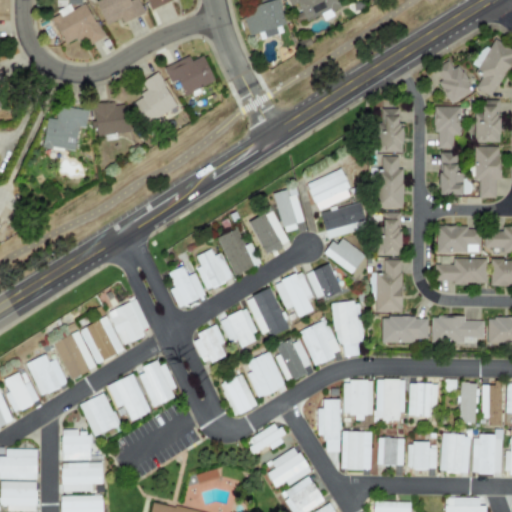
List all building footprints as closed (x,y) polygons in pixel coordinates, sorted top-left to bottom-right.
[(120,22),(142,13),(136,0),(93,0),(104,25),(119,18),(120,22)] [(248,35),(285,24),(277,0),(254,0),(256,5),(240,10),(248,35)] [(284,0),(287,6),(296,3),(303,21),(320,14),(322,19),(331,16),(329,11),(337,8),(333,0),(284,0)] [(48,16),(63,44),(81,34),(87,45),(102,37),(84,2),(70,9),(68,5),(48,16)] [(511,54),(511,49),(487,37),(472,68),(481,72),(473,88),(491,97),(511,54)] [(161,66),(168,83),(176,80),(181,95),(212,83),(202,55),(189,60),(187,56),(161,66)] [(431,69),(448,102),(470,91),(457,64),(450,68),(447,61),(431,69)] [(143,124),(174,104),(154,72),(140,82),(146,91),(129,102),(143,124)] [(497,100),(480,99),(480,113),(472,113),(472,142),(497,142),(497,100)] [(94,135),(128,132),(125,104),(113,105),(112,101),(91,103),(94,135)] [(45,117),(40,146),(73,151),(76,126),(84,127),(86,110),(56,105),(54,119),(45,117)] [(435,147),(450,148),(450,135),(457,135),(458,106),(432,106),(432,132),(435,132),(435,147)] [(399,151),(398,108),(376,108),(378,152),(399,151)] [(477,198),(493,197),(493,180),(497,180),(496,146),(471,146),(472,180),(476,180),(477,198)] [(454,172),(454,152),(437,152),(438,194),(460,194),(460,172),(454,172)] [(401,167),(395,167),(396,156),(379,156),(379,170),(374,170),(373,208),(400,209),(401,167)] [(304,182),(315,210),(349,196),(338,169),(304,182)] [(286,196),(284,189),(270,193),(281,231),(295,228),(293,223),(301,221),(293,194),(286,196)] [(363,220),(358,202),(318,212),(325,238),(349,232),(347,224),(363,220)] [(263,254),(286,242),(268,210),(246,222),(263,254)] [(399,213),(381,212),(380,227),(373,227),(373,254),(397,255),(399,213)] [(434,225),(433,253),(463,253),(463,244),(477,245),(477,226),(434,225)] [(482,231),(482,247),(499,247),(499,253),(511,252),(511,226),(499,227),(499,230),(482,231)] [(249,242),(242,245),(234,228),(214,237),(231,275),(258,263),(249,242)] [(331,237),(320,255),(350,272),(361,255),(331,237)] [(202,289),(229,280),(220,252),(211,255),(209,250),(194,255),(197,266),(195,267),(202,289)] [(432,282),(483,283),(484,258),(448,257),(448,256),(438,256),(438,264),(432,263),(432,282)] [(399,260),(381,259),(381,272),(373,272),(373,312),(399,312),(399,260)] [(511,284),(511,259),(488,260),(488,285),(511,284)] [(312,298),(321,294),(323,298),(337,293),(327,264),(304,272),(312,298)] [(172,288),(168,289),(174,306),(201,297),(193,272),(184,275),(181,266),(166,271),(172,288)] [(272,283),(283,309),(290,306),(295,317),(309,310),(305,299),(309,297),(298,271),(272,283)] [(260,338),(285,327),(267,288),(243,299),(260,338)] [(106,311),(119,343),(148,331),(134,299),(106,311)] [(360,341),(356,300),(328,304),(332,335),(336,343),(340,343),(341,356),(354,355),(353,342),(360,341)] [(235,340),(238,347),(252,341),(249,333),(253,332),(243,308),(217,319),(227,343),(235,340)] [(379,342),(413,342),(413,338),(424,338),(424,316),(379,316),(379,342)] [(429,342),(480,341),(480,320),(462,321),(462,316),(429,317),(429,342)] [(119,353),(106,317),(79,327),(92,363),(119,353)] [(511,318),(485,318),(485,342),(511,342),(511,318)] [(337,353),(323,319),(297,330),(311,364),(337,353)] [(223,356),(218,344),(221,342),(214,326),(189,337),(201,365),(223,356)] [(67,379),(93,367),(75,330),(50,342),(67,379)] [(297,340),(289,343),(287,339),(272,345),(276,354),(272,356),(282,380),(309,369),(297,340)] [(244,373),(255,398),(282,386),(266,351),(244,361),(249,371),(244,373)] [(46,362),(43,354),(24,363),(38,395),(64,384),(53,358),(46,362)] [(159,360),(134,371),(150,407),(171,397),(168,390),(171,388),(159,360)] [(27,381),(21,384),(16,373),(1,379),(6,391),(3,393),(11,412),(36,401),(27,381)] [(253,406),(239,373),(217,383),(231,415),(253,406)] [(147,412),(130,374),(104,385),(114,406),(120,403),(128,421),(147,412)] [(400,419),(401,380),(373,379),(373,418),(400,419)] [(340,413),(352,413),(352,417),(368,417),(369,381),(341,380),(340,413)] [(478,418),(485,418),(485,425),(498,425),(499,381),(492,381),(492,385),(479,385),(478,418)] [(472,423),(473,383),(457,382),(456,422),(472,423)] [(503,412),(510,413),(509,422),(511,422),(511,382),(504,382),(503,412)] [(406,383),(405,415),(433,416),(434,384),(406,383)] [(116,425),(102,392),(76,404),(91,436),(116,425)] [(0,425),(9,422),(0,396),(0,425)] [(322,451),(337,451),(336,399),(320,399),(320,408),(314,408),(315,435),(322,435),(322,451)] [(245,438),(252,452),(266,445),(266,446),(282,438),(275,423),(245,438)] [(87,433),(75,433),(75,429),(59,429),(60,459),(87,459),(87,433)] [(368,431),(339,431),(338,469),(367,469),(368,431)] [(466,435),(438,434),(437,471),(465,472),(466,435)] [(498,435),(470,435),(469,472),(497,473),(498,435)] [(511,473),(511,436),(508,436),(507,450),(502,450),(501,473),(511,473)] [(401,438),(375,437),(374,464),(400,465),(401,438)] [(405,443),(405,468),(433,468),(433,443),(405,443)] [(268,461),(272,468),(264,472),(273,487),(282,481),(285,485),(307,471),(292,446),(268,461)] [(35,449),(3,449),(2,456),(0,455),(0,478),(34,479),(35,449)] [(59,491),(89,491),(89,484),(100,484),(99,462),(59,463),(59,491)] [(216,476),(213,468),(192,475),(195,483),(216,476)] [(288,511),(302,511),(320,504),(308,477),(279,490),(288,511)] [(0,509),(33,510),(33,482),(0,481),(0,509)] [(58,496),(58,511),(100,511),(100,495),(58,496)] [(442,505),(442,511),(483,511),(483,499),(450,499),(449,505),(442,505)] [(210,511),(150,500),(147,511),(210,511)] [(407,511),(407,502),(371,501),(371,511),(407,511)]
